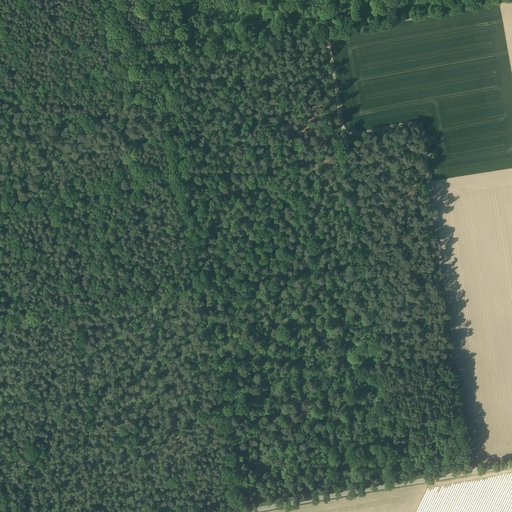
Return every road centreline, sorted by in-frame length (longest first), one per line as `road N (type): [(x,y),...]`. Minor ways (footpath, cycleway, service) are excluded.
road 1 (track): [(340,137),(416,128),(473,472)]
road 2 (track): [(510,0),(322,38),(340,137)]
road 3 (unclassified): [(249,511),(511,464)]
